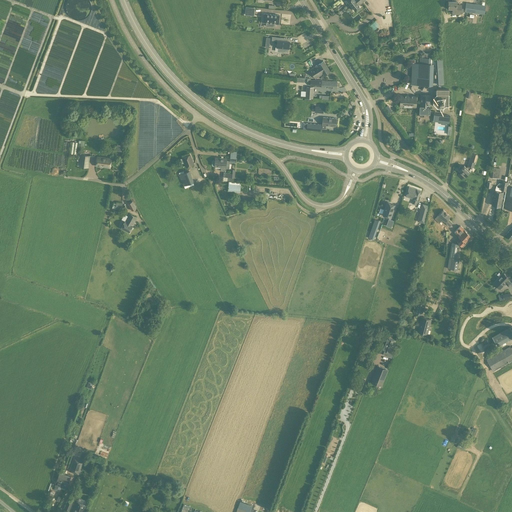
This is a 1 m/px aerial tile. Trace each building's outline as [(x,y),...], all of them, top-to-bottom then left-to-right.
[(68,0),(67,1),(67,2),(67,3),(66,4),(66,5),(66,6),(66,7),(66,8),(66,9),(66,10),(66,11),(67,12),(67,13),(68,14),(68,15),(69,16),(70,17),(71,18),(72,18),(73,19),(74,19),(75,20),(76,20),(77,20),(79,20),(80,20),(81,20),(82,20),(83,20),(84,19),(85,19),(85,18),(86,18),(87,17),(88,17),(89,16),(89,15),(90,14),(91,13),(91,12),(91,11),(92,10),(92,9),(92,8),(92,7),(92,6),(92,5),(91,5),(91,4),(91,3),(91,2),(90,1),(90,0),(89,0),(68,0)] [(346,0),(356,11),(360,7),(359,6),(359,5),(364,0),(346,0)] [(448,1),(448,8),(453,8),(459,8),(459,5),(456,5),(457,1),(455,1),(455,0),(451,0),(452,1),(448,1)] [(485,6),(465,3),(464,11),(465,11),(464,13),(467,13),(467,11),(484,13),(485,6)] [(452,13),(461,13),(461,12),(463,12),(463,9),(461,9),(461,5),(459,5),(459,8),(453,8),(452,13)] [(254,7),(246,7),(245,14),(254,15),(254,7)] [(279,24),(279,15),(264,13),(263,22),(267,23),(267,26),(274,27),(274,23),(279,24)] [(375,20),(371,24),(375,29),(379,25),(375,20)] [(287,42),(281,41),(281,37),(272,36),(272,40),(277,41),(276,47),(279,47),(278,52),(287,53),(288,48),(289,48),(289,42),(287,42)] [(431,59),(419,59),(419,63),(412,63),(411,84),(433,85),(434,64),(431,64),(431,59)] [(315,78),(323,74),(324,75),(330,71),(324,61),(315,66),(316,66),(310,70),(315,78)] [(337,81),(310,80),(310,86),(321,86),(321,88),(336,88),(337,81)] [(448,89),(436,89),(436,99),(436,102),(438,105),(441,105),(443,105),(448,105),(448,89)] [(430,111),(431,95),(425,94),(425,107),(423,107),(423,110),(419,110),(419,114),(420,114),(420,116),(424,116),(424,118),(429,119),(430,115),(430,111)] [(399,107),(416,108),(417,96),(400,95),(399,107)] [(449,122),(450,117),(438,115),(438,121),(442,121),(441,124),(445,124),(445,122),(449,122)] [(322,128),(326,129),(326,125),(336,126),(336,119),(322,117),(322,124),(307,123),(303,123),(303,129),(321,131),(322,128)] [(88,167),(90,155),(85,155),(85,153),(78,152),(78,154),(80,155),(79,166),(88,167)] [(464,165),(459,171),(465,176),(470,170),(469,170),(472,167),(474,168),(475,162),(477,155),(471,153),(468,166),(466,167),(464,165)] [(182,157),(186,167),(194,164),(190,154),(182,157)] [(110,167),(112,158),(97,156),(95,166),(110,167)] [(226,167),(227,158),(215,157),(215,161),(213,161),(212,162),(212,164),(213,166),(221,166),(220,171),(226,171),(226,167)] [(499,179),(500,169),(490,167),(489,171),(490,171),(489,177),(499,179)] [(235,169),(230,169),(230,173),(224,173),(223,181),(227,181),(234,181),(234,178),(235,178),(235,169)] [(194,182),(190,171),(185,173),(184,171),(179,173),(179,174),(178,175),(179,177),(180,177),(184,186),(185,188),(194,185),(193,183),(194,182)] [(241,183),(229,181),(228,191),(240,193),(240,189),(241,189),(242,186),(240,186),(241,183)] [(500,206),(503,192),(503,190),(506,191),(508,182),(502,181),(500,189),(495,188),(495,191),(494,191),(492,205),(500,206)] [(409,186),(405,196),(413,199),(412,204),(416,205),(421,190),(416,189),(409,186)] [(128,203),(131,210),(136,208),(132,201),(128,203)] [(391,217),(395,205),(387,202),(382,214),(391,217)] [(449,226),(452,223),(448,218),(450,216),(443,209),(434,218),(439,223),(442,220),(449,226)] [(424,223),(427,212),(420,211),(418,221),(424,223)] [(121,228),(129,232),(133,225),(137,218),(129,213),(125,221),(124,221),(121,228)] [(368,237),(374,239),(380,220),(374,219),(368,237)] [(469,240),(468,238),(470,236),(460,226),(454,232),(461,238),(457,242),(462,247),(469,240)] [(451,243),(447,269),(457,270),(459,259),(456,259),(458,244),(451,243)] [(493,283),(495,284),(495,285),(498,288),(499,287),(500,289),(505,283),(508,286),(511,283),(508,280),(509,279),(506,276),(504,273),(504,274),(503,273),(493,283)] [(510,292),(502,294),(502,295),(498,296),(499,301),(511,298),(510,292)] [(417,303),(414,313),(422,315),(425,305),(417,303)] [(421,317),(418,331),(427,333),(431,319),(421,317)] [(511,331),(510,327),(492,337),(497,346),(511,337),(511,331)] [(390,352),(395,341),(387,338),(382,349),(385,350),(383,355),(391,358),(393,353),(390,352)] [(480,343),(485,352),(491,348),(487,339),(480,343)] [(487,359),(493,370),(511,359),(511,347),(511,348),(510,346),(487,359)] [(377,365),(369,385),(380,389),(388,369),(377,365)] [(456,447),(457,447),(464,451),(467,444),(461,441),(459,445),(458,445),(457,444),(456,447)] [(74,457),(69,471),(78,474),(80,469),(81,470),(84,460),(74,457)] [(60,473),(59,472),(57,479),(63,480),(62,482),(67,484),(70,476),(64,474),(66,469),(61,468),(60,473)] [(55,485),(66,489),(67,484),(62,482),(63,480),(57,479),(55,485)] [(73,500),(68,498),(64,509),(69,511),(73,500)] [(83,511),(86,505),(76,501),(72,511),(83,511)] [(250,511),(253,505),(240,501),(238,507),(250,511)]
